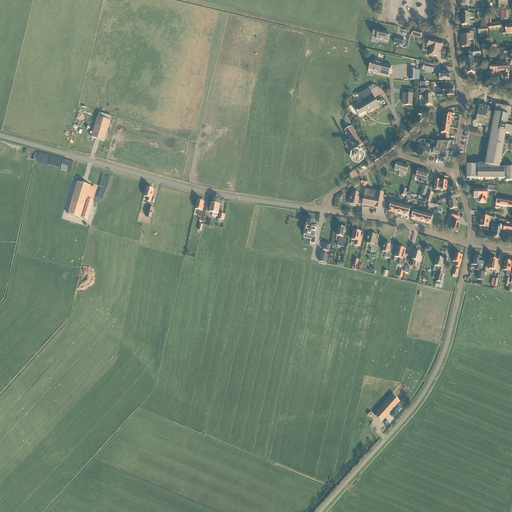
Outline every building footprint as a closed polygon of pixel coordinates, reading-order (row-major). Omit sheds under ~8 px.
[(477,11),(477,16),(481,16),(481,19),(486,19),(486,10),(485,10),(482,10),(482,11),(477,11)] [(473,19),(473,14),(469,14),(469,13),(461,13),(461,25),(469,25),(469,19),(473,19)] [(481,25),(481,26),(478,27),(478,34),(484,33),(484,36),(488,35),(488,33),(487,26),(486,24),(481,25)] [(511,33),(511,26),(508,27),(508,24),(501,25),(501,28),(505,28),(505,34),(511,33)] [(374,31),(372,35),(377,36),(376,39),(387,42),(389,34),(374,31)] [(473,40),(473,33),(467,33),(467,36),(461,36),(461,41),(462,41),(462,48),(469,48),(469,40),(473,40)] [(441,51),(443,43),(428,40),(427,48),(430,49),(429,56),(433,57),(434,57),(437,57),(438,50),(441,51)] [(511,48),(499,50),(505,63),(508,63),(508,66),(509,65),(509,71),(511,70),(511,48)] [(467,74),(475,73),(473,58),(465,59),(467,74)] [(380,64),(373,62),(373,63),(370,62),(368,71),(379,73),(378,74),(389,77),(391,67),(380,64)] [(422,62),(421,64),(424,65),(423,70),(433,73),(434,65),(422,62)] [(508,63),(505,63),(503,63),(503,62),(495,62),(495,66),(489,66),(490,72),(496,72),(496,73),(509,73),(509,71),(509,65),(508,66),(508,63)] [(447,73),(446,71),(439,72),(439,80),(450,80),(450,73),(447,73)] [(423,82),(423,81),(421,81),(420,81),(420,89),(421,89),(421,93),(419,93),(419,97),(424,97),(424,102),(422,102),(422,105),(423,106),(425,106),(432,105),(432,96),(427,96),(427,93),(428,93),(428,89),(424,89),(424,86),(426,86),(425,82),(423,82)] [(442,85),(438,85),(438,90),(440,90),(440,91),(443,91),(443,95),(453,95),(453,86),(442,86),(442,85)] [(359,104),(353,108),(359,117),(366,112),(367,114),(372,112),(371,110),(373,109),(374,110),(379,107),(373,96),(370,97),(368,93),(370,92),(369,89),(358,95),(363,103),(360,105),(359,104)] [(404,98),(404,106),(408,106),(408,105),(411,105),(411,106),(412,106),(412,92),(403,92),(403,98),(404,98)] [(511,181),(511,167),(501,168),(499,168),(505,133),(511,134),(511,115),(510,115),(511,108),(496,105),(494,113),(487,112),(488,107),(479,105),(477,116),(476,121),(475,121),(474,122),(473,123),(472,124),(472,125),(473,126),(474,127),(475,127),(476,127),(477,127),(478,126),(478,125),(489,127),(487,133),(491,134),(485,165),(479,164),(478,166),(466,166),(466,179),(506,179),(506,181),(511,181)] [(444,116),(443,121),(442,127),(449,128),(450,122),(451,117),(453,118),(453,116),(454,116),(454,113),(448,112),(448,117),(444,116)] [(99,113),(98,118),(97,118),(91,138),(104,142),(110,122),(111,117),(99,113)] [(361,157),(359,154),(357,153),(356,152),(355,150),(357,149),(357,150),(363,145),(354,133),(355,132),(351,127),(344,131),(346,134),(346,135),(347,136),(350,141),(345,144),(347,147),(346,148),(350,154),(352,153),(354,155),(353,158),(355,160),(358,161),(360,159),(361,157)] [(448,134),(449,128),(442,127),(441,133),(445,134),(444,140),(447,141),(447,138),(448,134)] [(418,147),(418,149),(415,148),(413,154),(416,154),(416,155),(428,158),(429,154),(433,141),(427,141),(425,145),(426,145),(425,149),(418,147)] [(447,157),(449,152),(447,151),(448,150),(447,150),(450,142),(433,141),(429,154),(432,155),(432,154),(439,156),(439,157),(445,159),(445,157),(447,157)] [(402,178),(402,176),(403,174),(406,175),(408,167),(397,163),(394,171),(400,173),(398,177),(402,178)] [(418,170),(416,176),(415,177),(422,179),(420,183),(423,183),(424,180),(427,181),(429,173),(418,170)] [(446,192),(447,183),(440,182),(440,181),(435,180),(434,190),(436,191),(435,195),(441,195),(442,191),(446,192)] [(71,203),(68,215),(80,219),(80,218),(87,220),(93,201),(86,199),(90,186),(78,183),(71,203)] [(426,196),(428,188),(423,186),(420,195),(426,197),(426,196)] [(152,196),(153,191),(147,189),(144,197),(148,198),(147,202),(150,203),(151,199),(152,199),(152,196)] [(363,197),(362,204),(362,206),(381,209),(384,193),(365,190),(363,197)] [(486,190),(474,190),(474,192),(472,192),(473,197),(474,197),(474,198),(479,198),(480,203),(481,203),(485,203),(485,198),(486,198),(486,190)] [(358,194),(352,193),(351,197),(350,196),(348,204),(352,205),(353,206),(355,206),(356,206),(357,206),(358,203),(362,204),(363,197),(358,196),(358,194)] [(452,199),(451,195),(446,196),(447,200),(448,200),(450,210),(457,208),(455,198),(452,199)] [(497,198),(496,204),(499,205),(507,206),(511,207),(511,198),(508,198),(508,200),(497,198)] [(206,212),(202,212),(203,209),(202,208),(204,203),(197,202),(195,210),(199,211),(198,214),(199,215),(198,217),(200,218),(199,222),(203,223),(206,212)] [(391,203),(389,212),(390,212),(395,213),(397,205),(391,203)] [(210,204),(209,213),(213,213),(212,216),(217,217),(217,214),(218,214),(220,206),(210,204)] [(397,205),(395,213),(399,214),(401,215),(404,206),(397,205)] [(404,206),(401,215),(408,217),(410,208),(404,206)] [(413,210),(411,219),(418,221),(420,212),(413,210)] [(420,212),(418,221),(424,223),(426,214),(420,212)] [(426,214),(424,223),(431,225),(433,216),(426,214)] [(456,224),(457,220),(459,216),(452,214),(451,219),(452,219),(451,222),(453,223),(451,231),(457,232),(460,224),(456,224)] [(480,220),(479,226),(488,228),(489,222),(492,222),(491,223),(494,223),(495,219),(492,219),(492,218),(481,216),(480,220)] [(310,243),(314,244),(316,237),(314,237),(316,226),(313,225),(314,222),(307,221),(306,226),(305,226),(304,233),(305,233),(304,235),(312,237),(310,243)] [(511,223),(510,223),(510,226),(504,226),(503,231),(511,232),(511,228),(511,223)] [(492,225),(491,228),(495,229),(493,238),(500,239),(501,233),(502,227),(499,226),(492,225)] [(340,237),(338,242),(337,247),(344,248),(346,238),(343,237),(345,229),(338,228),(336,237),(340,237)] [(359,247),(361,239),(359,239),(361,233),(353,231),(351,240),(353,241),(353,242),(355,243),(355,246),(359,247)] [(377,236),(369,234),(366,244),(370,245),(370,247),(372,247),(371,252),(376,253),(378,246),(374,246),(377,236)] [(389,253),(390,246),(384,245),(382,252),(386,253),(385,258),(390,259),(391,254),(389,253)] [(402,259),(405,250),(397,248),(394,257),(400,259),(398,265),(403,267),(405,260),(402,259)] [(417,251),(412,250),(411,257),(412,257),(412,260),(411,266),(415,267),(416,261),(421,262),(422,258),(420,258),(421,254),(417,253),(417,251)] [(460,261),(462,256),(458,255),(457,254),(456,255),(455,254),(453,262),(456,263),(455,267),(459,268),(460,264),(461,261),(460,261)] [(326,264),(328,256),(321,255),(319,262),(326,264)] [(476,270),(479,271),(481,271),(482,267),(483,267),(484,260),(481,259),(481,258),(475,257),(473,266),(477,266),(476,270)] [(446,269),(443,268),(444,264),(443,263),(444,260),(437,258),(435,267),(437,267),(437,269),(438,269),(437,273),(435,279),(437,279),(435,285),(440,286),(443,274),(444,275),(446,269)] [(488,269),(495,271),(497,261),(490,259),(488,269)] [(510,269),(511,263),(505,262),(503,271),(507,271),(506,275),(510,276),(511,269),(510,269)] [(382,422),(400,402),(393,396),(375,416),(382,422)]
